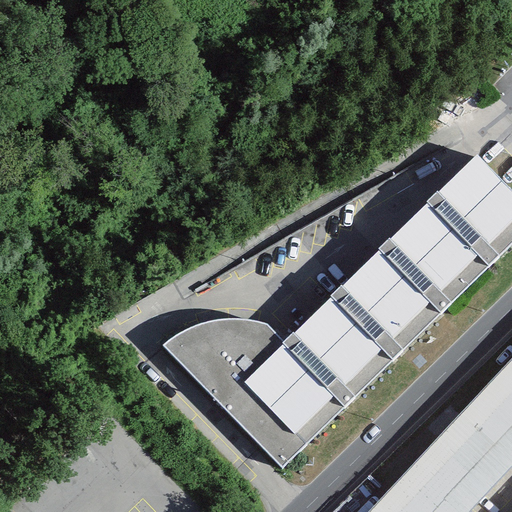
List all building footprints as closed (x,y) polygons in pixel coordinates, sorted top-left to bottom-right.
[(196,337),(174,351),(291,474),(511,260),(511,183),(490,161),(296,350),(282,331),(258,327),(241,325),(217,330),(196,337)] [(511,375),(378,511),(470,511),(511,468),(511,375)] [(71,497),(95,478),(75,453),(51,472),(71,497)] [(24,511),(53,511),(60,506),(40,485),(18,506),(24,511)] [(108,511),(141,511),(125,496),(108,511)]
